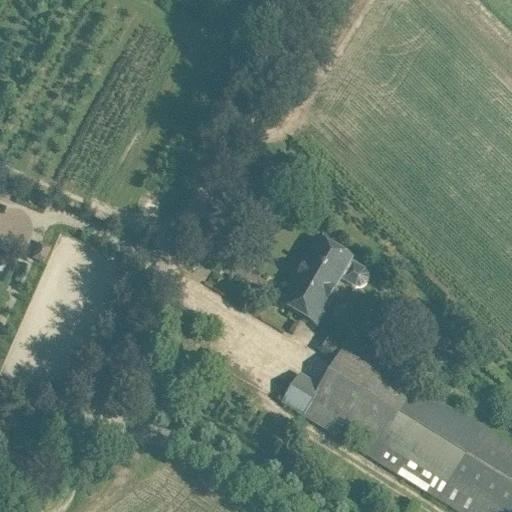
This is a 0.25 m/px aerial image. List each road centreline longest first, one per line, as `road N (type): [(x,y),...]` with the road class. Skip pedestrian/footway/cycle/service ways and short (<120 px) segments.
road 1 (unclassified): [(107,423),(153,280),(329,0)]
road 2 (unclassified): [(310,511),(174,439),(107,423)]
